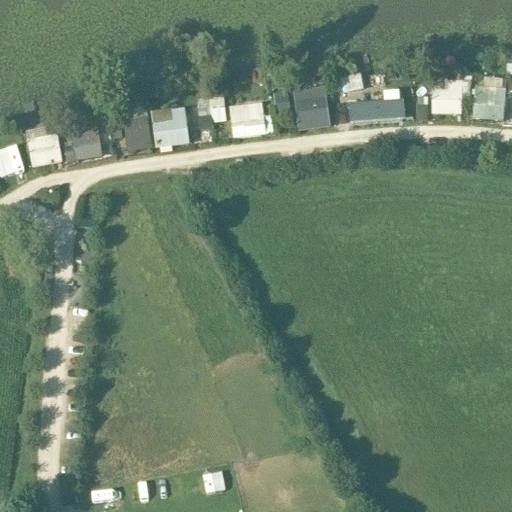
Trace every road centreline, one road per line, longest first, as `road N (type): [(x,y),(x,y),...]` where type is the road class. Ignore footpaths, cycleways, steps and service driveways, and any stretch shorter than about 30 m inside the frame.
road 1 (residential): [(511,136),(378,135),(77,182)]
road 2 (residential): [(65,233),(55,511)]
